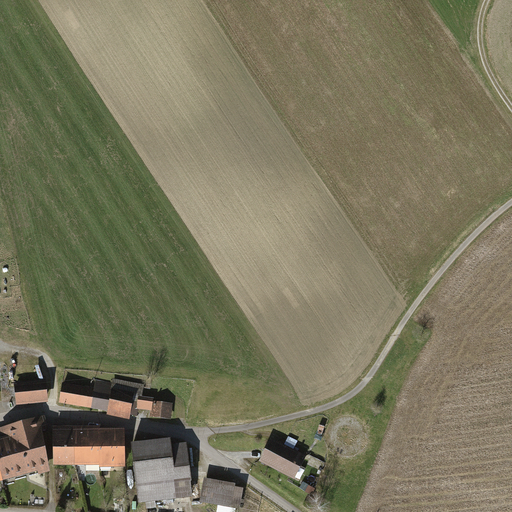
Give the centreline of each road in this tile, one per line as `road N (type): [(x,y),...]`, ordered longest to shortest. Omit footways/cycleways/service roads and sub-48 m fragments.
road 1 (track): [(187,433),(298,417),(365,387),(449,259),(511,204)]
road 2 (residential): [(0,422),(52,412),(187,433),(292,511)]
road 3 (track): [(511,112),(480,51),(488,0)]
